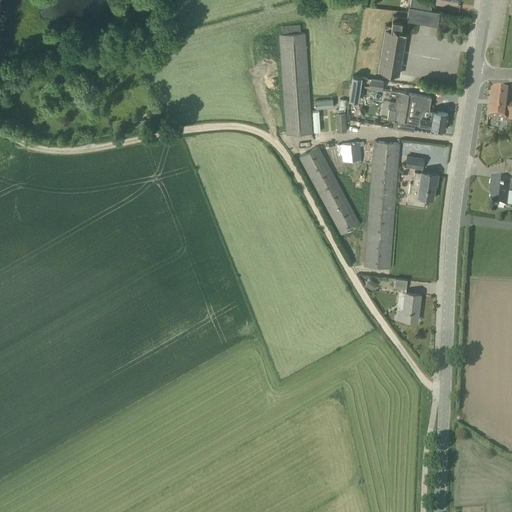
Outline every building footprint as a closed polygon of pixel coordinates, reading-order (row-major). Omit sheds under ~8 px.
[(432,0),(407,0),(406,6),(409,7),(430,10),(432,0)] [(409,7),(407,18),(393,16),(392,26),(386,25),(378,71),(398,75),(407,21),(437,25),(440,12),(430,10),(409,7)] [(301,33),(300,24),(281,25),(282,34),(280,34),(287,134),(311,133),(305,32),(301,33)] [(356,101),(360,77),(353,76),(349,100),(356,101)] [(374,80),(373,87),(382,88),(383,81),(374,80)] [(429,110),(431,96),(408,93),(397,91),(395,102),(389,101),(387,109),(389,109),(387,119),(394,121),(393,127),(414,130),(415,124),(445,129),(448,113),(429,110)] [(511,121),(511,102),(508,102),(509,93),(491,91),(487,119),(511,121)] [(345,112),(347,98),(338,97),(335,113),(337,132),(347,131),(345,112)] [(314,100),(315,108),(333,106),(332,98),(314,100)] [(389,268),(399,142),(374,140),(365,266),(389,268)] [(361,159),(359,146),(364,146),(363,142),(342,144),(343,154),(343,161),(344,161),(344,165),(360,164),(360,159),(361,159)] [(342,234),(360,224),(318,146),(300,156),(342,234)] [(422,169),(424,159),(407,156),(405,166),(422,169)] [(511,162),(506,162),(504,180),(491,179),(490,190),(492,190),(490,206),(506,208),(508,192),(511,192),(511,162)] [(424,206),(425,198),(433,199),(434,188),(434,184),(436,184),(438,174),(421,171),(421,172),(414,171),(413,183),(410,183),(407,203),(406,203),(406,204),(425,207),(425,206),(424,206)] [(369,278),(364,285),(371,289),(375,282),(369,278)] [(406,288),(407,279),(395,278),(394,287),(406,288)] [(417,321),(420,294),(405,292),(403,309),(398,308),(397,318),(417,321)]
